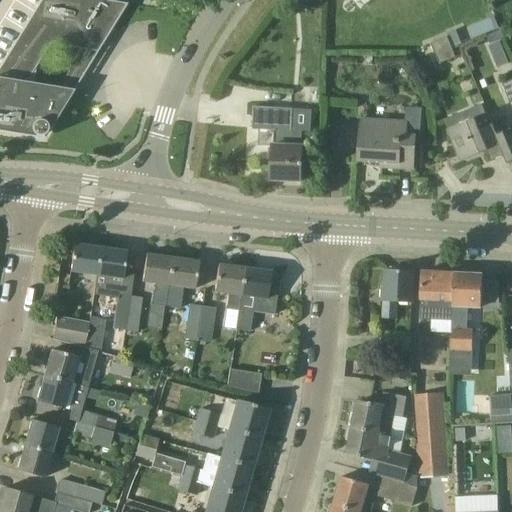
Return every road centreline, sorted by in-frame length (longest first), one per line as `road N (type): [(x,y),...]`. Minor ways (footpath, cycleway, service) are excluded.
road 1 (unclassified): [(291,511),(327,294),(327,227)]
road 2 (unclassified): [(146,199),(157,132),(217,0)]
road 3 (tertiary): [(511,236),(327,227)]
road 4 (tertiary): [(327,227),(146,199)]
road 5 (unclassified): [(0,342),(33,184)]
